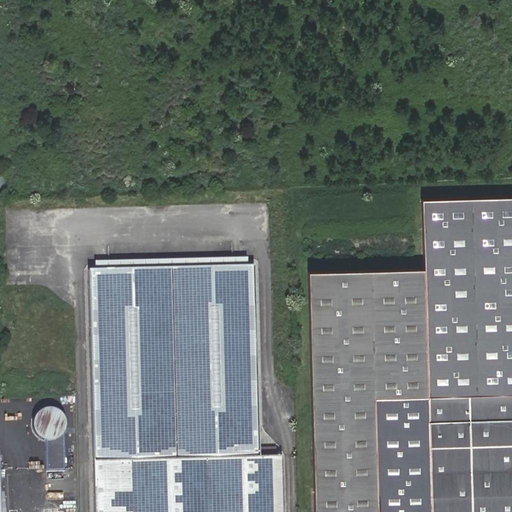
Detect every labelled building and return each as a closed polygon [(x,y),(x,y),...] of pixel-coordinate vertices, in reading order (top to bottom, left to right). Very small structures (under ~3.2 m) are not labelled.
[(440,396),(511,393),(511,198),(421,200),(423,268),(424,268),(427,396),(440,396)] [(88,270),(93,461),(187,458),(218,458),(243,457),(260,457),(254,266),(88,270)] [(423,268),(308,271),(313,511),(469,511),(468,444),(429,445),(427,396),(424,268),(423,268)] [(427,396),(429,445),(468,444),(511,442),(511,393),(440,396),(427,396)] [(37,408),(39,471),(64,470),(63,408),(37,408)] [(511,511),(511,442),(468,444),(469,511),(511,511)] [(218,458),(187,458),(188,511),(283,511),(282,456),(260,457),(243,457),(218,458)] [(188,511),(187,458),(93,461),(94,511),(188,511)]
